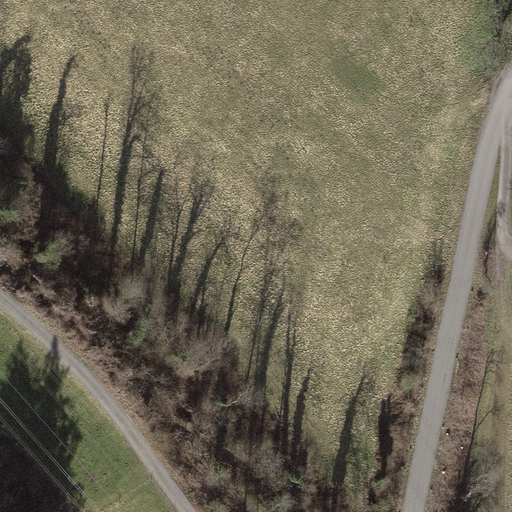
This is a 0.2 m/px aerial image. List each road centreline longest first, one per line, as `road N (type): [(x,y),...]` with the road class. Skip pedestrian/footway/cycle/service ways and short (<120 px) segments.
road 1 (residential): [(511,85),(481,184),(415,511)]
road 2 (residential): [(197,511),(48,336),(0,294)]
